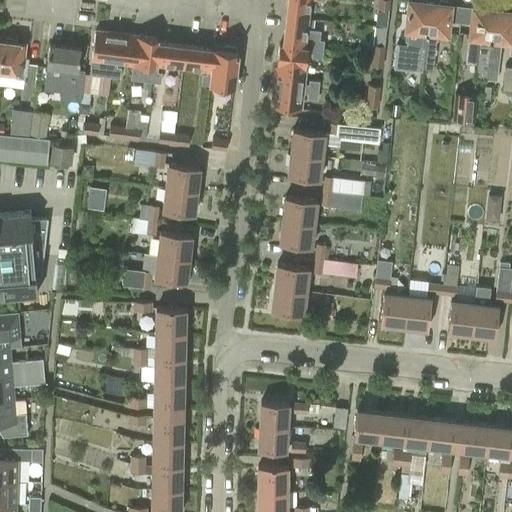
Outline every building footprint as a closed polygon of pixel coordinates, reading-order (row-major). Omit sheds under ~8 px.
[(287,0),(286,14),(306,17),(308,0),(287,0)] [(377,0),(377,9),(388,10),(389,0),(377,0)] [(394,68),(422,69),(425,46),(430,1),(420,0),(409,0),(406,27),(405,39),(407,39),(406,44),(397,43),(394,68)] [(450,3),(430,1),(425,46),(422,69),(432,69),(436,31),(447,32),(450,3)] [(475,77),(485,78),(488,53),(493,8),(473,6),(470,34),(480,35),(475,77)] [(511,18),(511,10),(493,8),(488,53),(485,78),(497,80),(501,38),(510,39),(511,18)] [(305,30),(306,17),(286,14),(283,44),(323,48),(324,41),(319,40),(320,32),(305,30)] [(95,29),(90,67),(89,74),(110,76),(116,31),(95,29)] [(132,65),(136,34),(116,31),(110,76),(120,77),(121,66),(117,66),(117,63),(132,65)] [(151,81),(156,41),(156,36),(136,34),(132,65),(130,79),(151,81)] [(24,42),(3,39),(0,63),(0,68),(25,71),(26,57),(22,57),(24,42)] [(185,45),(156,41),(151,81),(160,82),(162,72),(158,71),(158,63),(182,66),(185,45)] [(84,70),(77,69),(80,47),(48,43),(46,65),(48,65),(45,89),(61,91),(61,97),(80,100),(84,70)] [(323,48),(283,44),(278,43),(275,63),(304,66),(306,53),(312,54),(312,58),(322,59),(323,48)] [(372,44),(371,55),(383,56),(384,45),(375,44),(372,44)] [(210,79),(214,48),(185,45),(182,66),(203,68),(201,83),(210,84),(210,83),(210,79)] [(214,48),(210,79),(210,83),(233,86),(238,49),(215,46),(215,48),(214,48)] [(371,55),(370,65),(382,66),(383,56),(371,55)] [(302,82),(304,66),(275,63),(273,83),(318,88),(319,81),(308,79),(308,82),(302,82)] [(502,90),(511,91),(511,66),(505,66),(502,90)] [(318,88),(273,83),(270,104),(299,108),(301,97),(317,99),(318,88)] [(368,84),(367,95),(378,96),(380,85),(368,84)] [(476,94),(454,92),(452,119),(474,121),(476,94)] [(367,95),(365,106),(377,107),(378,96),(367,95)] [(31,110),(13,108),(10,133),(29,135),(31,110)] [(163,127),(176,128),(177,110),(164,109),(163,127)] [(48,114),(34,112),(31,136),(45,137),(48,114)] [(82,132),(97,134),(99,122),(84,120),(82,132)] [(0,158),(47,163),(49,138),(0,132),(0,131),(3,132),(4,123),(0,122),(0,158)] [(292,128),(289,152),(321,156),(322,143),(339,145),(340,138),(369,142),(370,126),(329,122),(328,132),(324,131),(324,132),(292,128)] [(108,135),(108,136),(124,138),(125,125),(110,123),(108,135)] [(125,125),(124,138),(139,139),(140,127),(125,125)] [(159,141),(158,142),(173,144),(175,132),(174,131),(160,129),(159,141)] [(175,132),(173,144),(188,146),(188,145),(190,134),(175,132)] [(226,149),(227,139),(212,137),(211,148),(226,149)] [(72,145),(54,143),(52,161),(70,163),(72,145)] [(155,150),(153,165),(164,167),(166,152),(155,150)] [(321,156),(289,152),(286,175),(318,179),(321,156)] [(167,162),(164,186),(196,189),(199,166),(167,162)] [(323,175),(322,190),(362,194),(364,180),(323,175)] [(93,183),(89,205),(106,208),(110,186),(93,183)] [(193,213),(196,189),(164,186),(161,209),(193,213)] [(322,190),(320,205),(360,209),(362,194),(322,190)] [(504,218),(505,191),(490,191),(489,218),(504,218)] [(284,196),(281,219),(313,223),(316,199),(284,196)] [(149,204),(147,218),(157,220),(159,205),(149,204)] [(31,218),(31,211),(0,213),(0,295),(37,293),(36,271),(42,270),(48,217),(31,218)] [(145,233),(156,234),(157,220),(147,218),(145,233)] [(310,247),(313,223),(281,219),(278,243),(310,247)] [(159,230),(157,254),(188,257),(190,234),(159,230)] [(316,242),(314,257),(325,259),(326,244),(316,242)] [(185,281),(188,257),(157,254),(154,277),(185,281)] [(314,257),(312,272),(355,277),(357,262),(325,259),(314,257)] [(403,325),(406,293),(395,292),(397,277),(390,276),(392,262),(377,260),(374,287),(389,288),(389,291),(383,291),(379,322),(403,325)] [(276,263),(273,287),(305,291),(308,267),(276,263)] [(511,267),(498,266),(494,300),(509,302),(511,284),(511,273),(511,267)] [(123,293),(139,295),(140,287),(150,289),(152,271),(125,267),(123,285),(124,285),(123,293)] [(429,271),(426,292),(441,293),(443,273),(442,273),(442,272),(429,271)] [(443,273),(441,293),(456,295),(457,285),(456,285),(457,275),(443,273)] [(476,284),(475,301),(471,333),(495,335),(499,304),(487,302),(489,285),(476,284)] [(302,314),(305,291),(273,287),(270,310),(302,314)] [(406,293),(403,325),(426,328),(430,296),(406,293)] [(447,330),(471,333),(475,301),(451,298),(447,330)] [(153,301),(133,300),(133,310),(152,310),(153,301)] [(155,306),(154,331),(184,332),(184,307),(155,306)] [(332,309),(318,307),(317,316),(332,317),(332,309)] [(0,347),(10,346),(9,332),(19,331),(18,310),(0,312),(0,347)] [(133,347),(133,355),(183,356),(184,332),(154,331),(154,347),(133,347)] [(10,346),(0,347),(0,373),(34,370),(43,370),(42,357),(33,358),(11,360),(10,346)] [(133,355),(133,365),(147,365),(147,366),(154,365),(153,380),(182,381),(183,356),(133,355)] [(34,370),(0,373),(0,400),(13,399),(12,385),(44,382),(43,370),(34,370)] [(182,406),(182,381),(153,380),(153,405),(182,406)] [(147,397),(128,397),(127,406),(147,406),(147,397)] [(25,398),(13,399),(0,400),(0,423),(1,423),(2,436),(28,434),(25,398)] [(260,400),(259,424),(286,426),(288,402),(260,400)] [(307,412),(308,403),(293,402),(293,411),(307,412)] [(347,407),(335,406),(333,426),(345,427),(347,407)] [(378,439),(381,412),(356,409),(353,436),(378,439)] [(405,415),(381,412),(378,439),(402,442),(405,415)] [(146,414),(127,414),(127,423),(146,423),(146,414)] [(152,414),(152,439),(181,440),(181,415),(152,414)] [(402,447),(400,464),(409,465),(410,453),(413,453),(414,443),(427,445),(430,418),(405,415),(402,442),(402,447)] [(430,418),(427,445),(452,448),(455,420),(430,418)] [(485,451),(488,424),(464,421),(460,448),(485,451)] [(286,426),(259,424),(257,448),(285,450),(286,426)] [(511,426),(488,424),(485,451),(509,454),(511,430),(511,426)] [(130,463),(145,463),(151,464),(180,464),(181,440),(152,439),(151,455),(130,454),(130,463)] [(305,441),(291,440),(290,451),(305,452),(305,441)] [(353,440),(351,457),(359,458),(361,441),(353,440)] [(0,480),(17,481),(18,459),(42,459),(43,447),(4,446),(4,458),(0,457),(0,480)] [(393,450),(391,463),(400,464),(402,447),(393,446),(393,450)] [(451,455),(442,454),(440,472),(449,473),(451,455)] [(468,457),(459,456),(457,474),(466,475),(468,457)] [(310,457),(291,457),(291,466),(310,466),(310,457)] [(508,462),(500,461),(498,477),(506,477),(508,462)] [(180,464),(151,464),(145,463),(130,463),(130,472),(151,473),(151,488),(180,489),(180,464)] [(257,465),(257,490),(286,490),(286,465),(257,465)] [(403,467),(403,480),(423,481),(424,468),(403,467)] [(0,501),(16,503),(17,481),(0,480),(0,501)] [(179,511),(180,489),(151,488),(150,511),(179,511)] [(285,511),(286,490),(257,490),(256,511),(285,511)] [(0,511),(15,511),(16,503),(0,501),(0,511)] [(28,503),(28,511),(40,511),(40,503),(28,503)]
